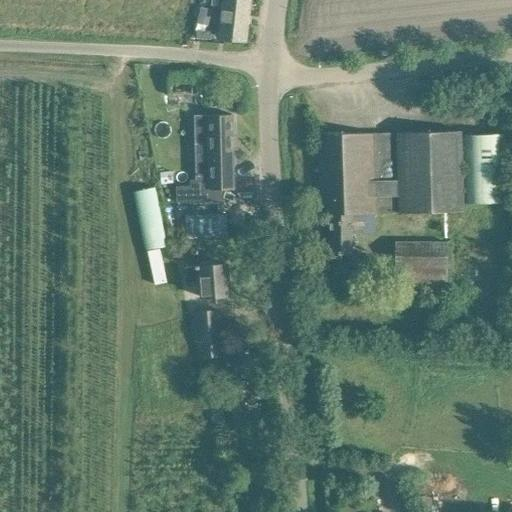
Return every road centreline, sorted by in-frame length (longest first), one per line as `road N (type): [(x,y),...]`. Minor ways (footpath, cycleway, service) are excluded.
road 1 (unclassified): [(298,511),(270,67)]
road 2 (unclassified): [(270,67),(0,45)]
road 3 (unclassified): [(270,67),(316,75),(511,54)]
